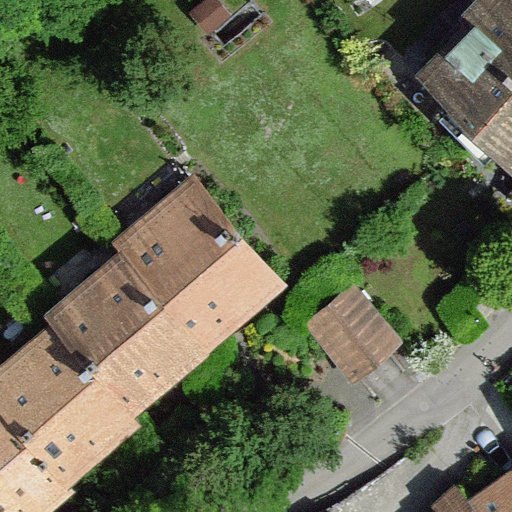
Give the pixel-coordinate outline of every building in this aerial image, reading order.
[(221,0),(217,0),(200,14),(214,32),(234,16),(221,0)] [(473,23),(426,74),(511,160),(511,0),(485,0),(468,18),(473,23)] [(61,319),(0,372),(0,511),(36,511),(139,419),(133,410),(284,280),(199,177),(122,242),(128,250),(54,309),(61,319)] [(401,339),(354,284),(310,322),(356,377),(378,358),(401,339)] [(511,511),(511,480),(480,503),(486,511),(511,511)] [(486,511),(480,503),(466,487),(446,507),(449,511),(486,511)]
